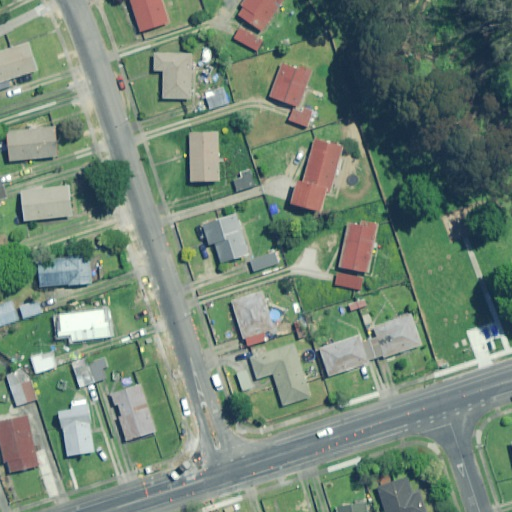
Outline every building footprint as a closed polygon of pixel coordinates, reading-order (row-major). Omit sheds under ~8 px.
[(169,23),(161,0),(129,0),(139,33),(169,23)] [(245,21),(263,32),(283,0),(244,0),(235,15),(245,21)] [(259,38),(241,27),(234,38),(255,52),(263,40),(259,38)] [(0,82),(37,71),(28,44),(0,53),(0,82)] [(192,99),(192,55),(154,55),(154,71),(163,71),(163,99),(192,99)] [(311,74),(282,64),(270,98),(299,108),(311,74)] [(230,104),(225,87),(205,93),(210,110),(230,104)] [(313,111),(302,107),(299,114),(292,112),(288,122),(307,128),(313,111)] [(58,157),(55,128),(6,133),(10,162),(58,157)] [(220,182),(218,133),(189,134),(190,183),(220,182)] [(344,148),(314,138),(293,205),(320,213),(327,192),(330,193),(344,148)] [(255,188),(250,172),(231,178),(236,193),(255,188)] [(0,175),(0,206),(9,204),(0,175)] [(72,217),(69,187),(21,192),(24,222),(72,217)] [(250,255),(237,214),(202,225),(209,246),(214,245),(220,264),(250,255)] [(359,272),(368,274),(378,226),(364,223),(364,225),(348,222),(339,268),(335,286),(356,290),(359,272)] [(279,265),(276,252),(246,261),(250,274),(279,265)] [(92,284),(89,256),(36,261),(39,289),(92,284)] [(274,331),(262,293),(231,302),(245,348),(266,342),(263,334),(274,331)] [(14,308),(11,300),(0,303),(0,326),(42,313),(38,300),(14,308)] [(108,337),(105,311),(57,316),(59,334),(71,333),(72,342),(108,337)] [(362,341),(360,335),(319,349),(328,377),(421,346),(411,314),(365,330),(368,340),(362,341)] [(303,318),(292,322),(299,341),(310,337),(303,318)] [(310,399),(293,345),(250,359),(256,380),(273,375),(283,408),(310,399)] [(42,360),(41,355),(31,358),(36,374),(54,368),(51,357),(42,360)] [(107,367),(104,358),(73,368),(79,389),(106,380),(102,369),(107,367)] [(37,401),(31,381),(10,387),(16,407),(37,401)] [(155,433),(140,386),(111,395),(126,442),(155,433)] [(94,453),(85,400),(70,402),(72,410),(59,412),(67,457),(94,453)] [(12,420),(10,412),(0,415),(0,446),(7,474),(38,467),(27,417),(12,420)] [(410,491),(407,479),(403,480),(377,488),(384,511),(422,511),(415,489),(410,491)]
